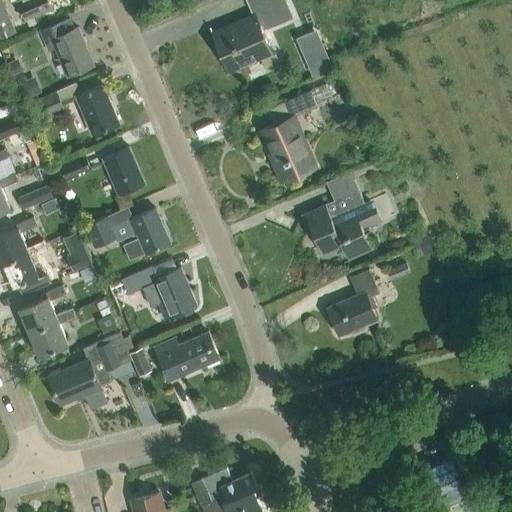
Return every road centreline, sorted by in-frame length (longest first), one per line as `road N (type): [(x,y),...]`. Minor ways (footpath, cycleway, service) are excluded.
road 1 (unclassified): [(261,422),(267,368),(115,0)]
road 2 (unclassified): [(261,422),(235,421),(37,473)]
road 3 (residential): [(304,472),(511,385)]
